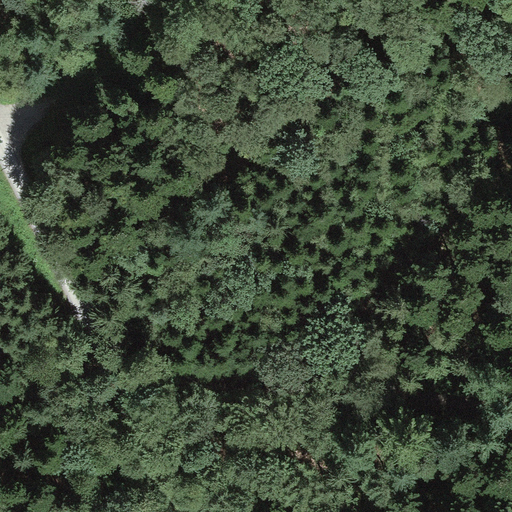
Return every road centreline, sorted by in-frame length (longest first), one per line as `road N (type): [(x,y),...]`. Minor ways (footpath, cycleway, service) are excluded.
road 1 (track): [(191,511),(89,302),(0,145)]
road 2 (track): [(511,408),(376,387),(269,386),(115,365)]
road 3 (track): [(172,0),(0,136)]
